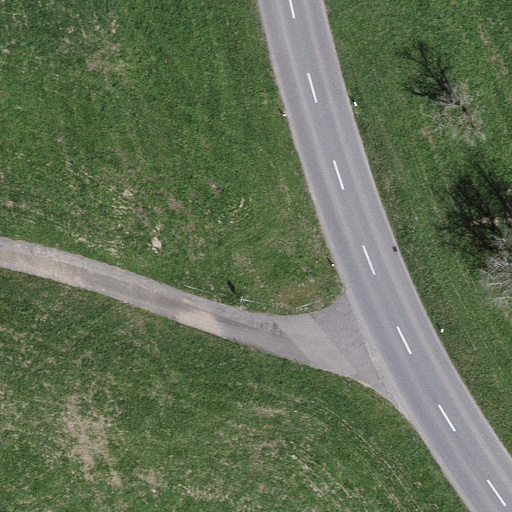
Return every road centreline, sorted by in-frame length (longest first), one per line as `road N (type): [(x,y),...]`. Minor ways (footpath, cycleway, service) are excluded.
road 1 (tertiary): [(511,511),(402,339),(340,183),(290,0)]
road 2 (track): [(0,258),(86,275),(322,349),(402,339)]
